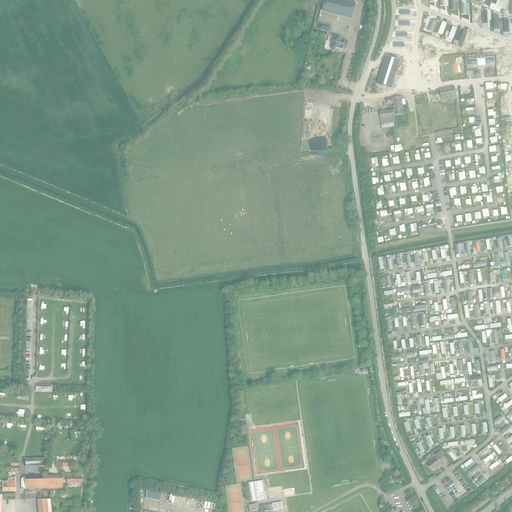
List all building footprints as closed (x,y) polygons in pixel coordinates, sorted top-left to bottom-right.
[(355,3),(342,0),(324,0),(321,11),(351,19),(355,3)] [(343,49),(343,48),(345,49),(347,42),(341,40),(341,39),(333,37),(331,47),(331,48),(331,49),(332,49),(332,50),(333,50),(334,50),(334,49),(335,49),(335,48),(339,49),(339,47),(341,47),(341,48),(341,49),(342,49),(343,49)] [(493,54),(468,56),(468,65),(477,65),(477,66),(485,65),(485,64),(494,63),(493,54)] [(386,58),(378,86),(392,90),(400,62),(386,58)] [(457,97),(455,87),(440,91),(442,100),(457,97)] [(394,115),(403,114),(402,98),(386,99),(387,104),(394,103),(394,110),(379,112),(382,129),(395,127),(394,115)] [(326,138),(309,141),(311,152),(328,149),(326,138)] [(498,399),(500,402),(507,397),(505,394),(498,399)] [(511,401),(511,400),(503,407),(505,410),(511,404),(511,401)] [(496,423),(505,417),(503,415),(495,421),(496,423)] [(508,426),(500,432),(502,435),(511,429),(508,426)] [(499,455),(502,453),(495,445),(492,447),(499,455)] [(488,450),(486,447),(479,453),(481,456),(488,450)] [(439,460),(444,457),(440,451),(435,455),(439,460)] [(448,454),(454,461),(457,459),(451,452),(448,454)] [(492,454),(484,460),(486,463),(494,457),(492,454)] [(25,466),(43,466),(43,458),(25,458),(25,466)] [(436,468),(441,465),(436,458),(433,460),(426,464),(431,471),(436,467),(436,468)] [(465,468),(473,462),(471,459),(463,465),(465,468)] [(489,467),(491,470),(499,464),(497,461),(489,467)] [(471,474),(478,469),(476,466),(469,471),(471,474)] [(67,484),(82,483),(82,476),(72,477),(72,474),(67,474),(67,484)] [(21,489),(63,488),(63,475),(25,476),(20,478),(21,489)] [(484,477),(475,484),(477,486),(486,480),(484,477)] [(8,481),(0,481),(0,486),(3,486),(3,491),(16,491),(16,481),(12,481),(11,479),(8,479),(8,481)] [(248,483),(250,501),(265,499),(263,481),(248,483)] [(51,511),(51,499),(38,500),(38,511),(51,511)] [(273,511),(283,509),(282,502),(260,506),(260,511),(258,511),(273,511)]
